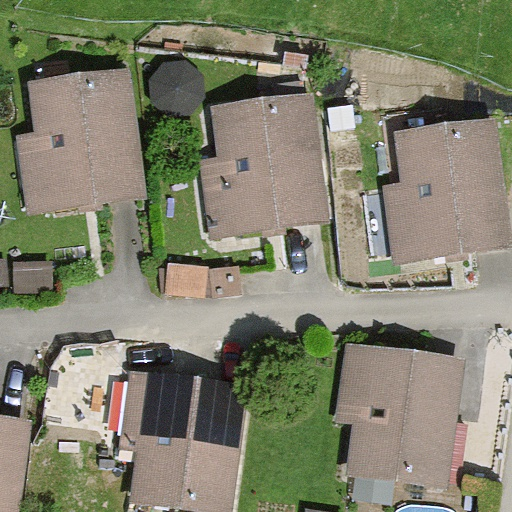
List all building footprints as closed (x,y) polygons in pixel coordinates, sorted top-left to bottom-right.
[(140,207),(125,72),(6,88),(17,221),(140,207)] [(321,233),(305,100),(198,116),(208,246),(321,233)] [(511,249),(511,218),(491,129),(376,141),(388,270),(511,249)] [(467,366),(338,351),(326,429),(350,431),(350,496),(446,507),(467,366)] [(225,511),(244,398),(119,374),(108,495),(167,511),(225,511)] [(20,511),(29,431),(0,426),(0,511),(20,511)]
